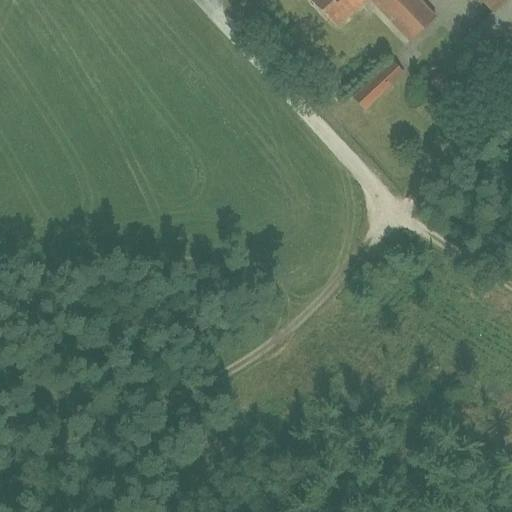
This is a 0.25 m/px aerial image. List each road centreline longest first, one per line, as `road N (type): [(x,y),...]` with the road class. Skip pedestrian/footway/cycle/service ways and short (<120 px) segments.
road 1 (track): [(0,472),(204,390),(266,352),(351,270),(375,208)]
road 2 (track): [(220,16),(365,185),(375,208)]
road 3 (track): [(511,292),(375,208)]
